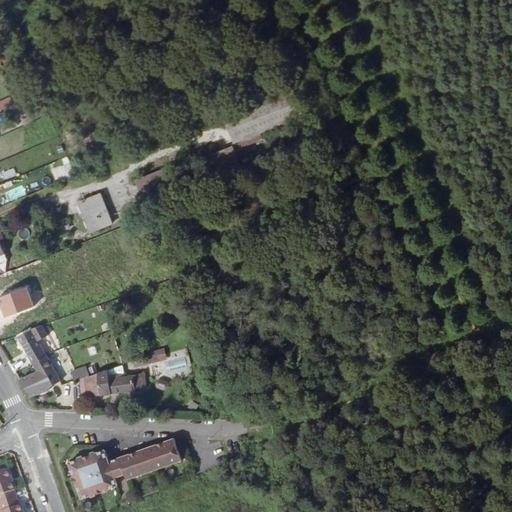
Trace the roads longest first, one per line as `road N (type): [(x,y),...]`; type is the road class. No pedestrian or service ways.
road 1 (track): [(320,0),(480,343)]
road 2 (residential): [(242,428),(39,419),(24,429)]
